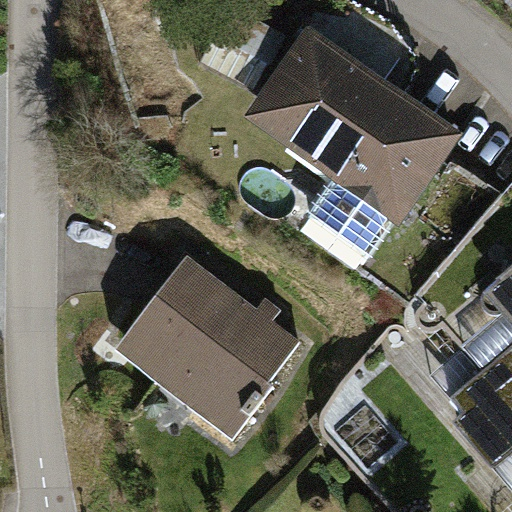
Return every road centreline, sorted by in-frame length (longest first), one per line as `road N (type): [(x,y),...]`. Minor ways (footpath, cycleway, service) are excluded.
road 1 (residential): [(34,0),(53,511)]
road 2 (residential): [(511,83),(492,60),(396,0)]
